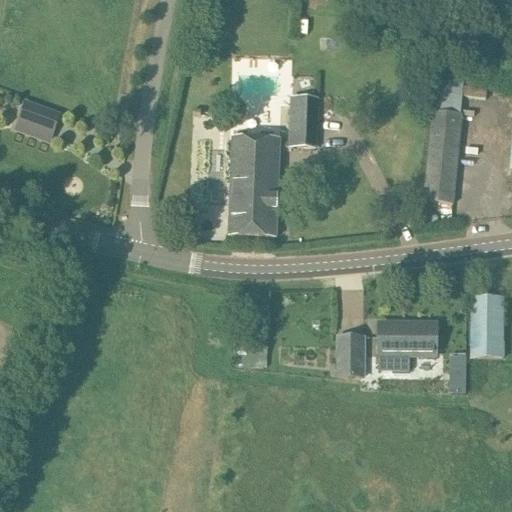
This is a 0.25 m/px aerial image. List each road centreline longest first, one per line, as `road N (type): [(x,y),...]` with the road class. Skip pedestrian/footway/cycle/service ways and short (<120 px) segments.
road 1 (tertiary): [(145,255),(269,273),(511,246)]
road 2 (unclassified): [(145,255),(144,136),(168,0)]
road 3 (tertiary): [(0,212),(145,255)]
